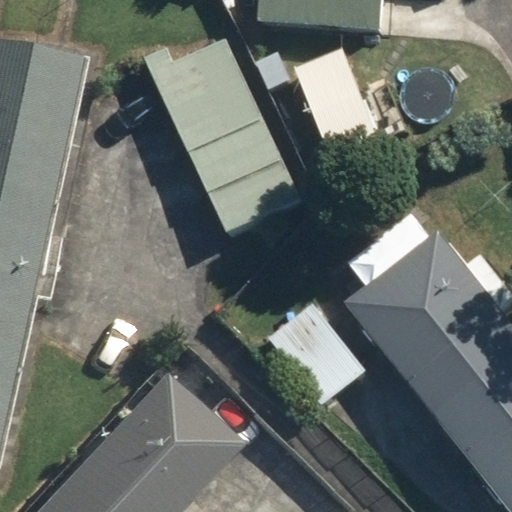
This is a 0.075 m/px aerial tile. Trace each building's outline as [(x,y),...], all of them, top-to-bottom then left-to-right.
[(255,0),(253,35),(348,40),(348,43),(378,45),(379,29),(382,30),(383,0),(255,0)] [(175,65),(170,54),(142,67),(224,244),(300,209),(223,43),(175,65)] [(388,102),(361,113),(339,57),(289,77),(326,174),(377,155),(404,144),(388,102)] [(0,458),(81,78),(0,60),(0,458)] [(325,270),(389,220),(365,190),(301,240),(325,270)] [(434,237),(427,243),(401,265),(388,250),(324,304),(337,320),(334,323),(495,511),(511,511),(511,342),(497,325),(511,311),(511,301),(478,261),(464,273),(434,237)] [(309,309),(262,344),(318,418),(364,383),(309,309)] [(180,511),(234,454),(155,381),(33,511),(180,511)]
